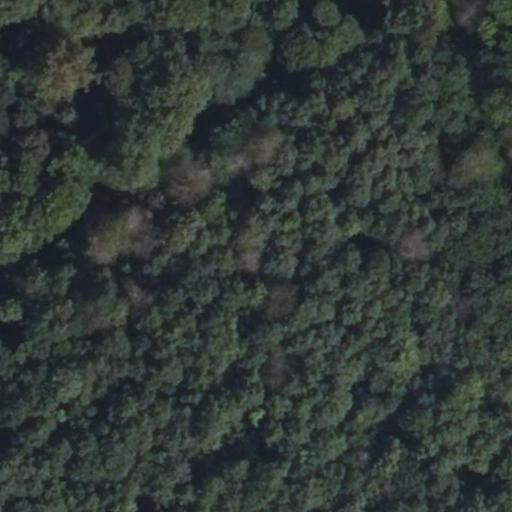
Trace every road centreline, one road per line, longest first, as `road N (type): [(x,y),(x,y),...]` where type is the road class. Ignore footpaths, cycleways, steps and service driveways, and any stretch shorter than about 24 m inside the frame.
road 1 (track): [(0,80),(107,191),(378,511)]
road 2 (track): [(0,268),(373,0)]
road 3 (track): [(511,178),(445,0)]
